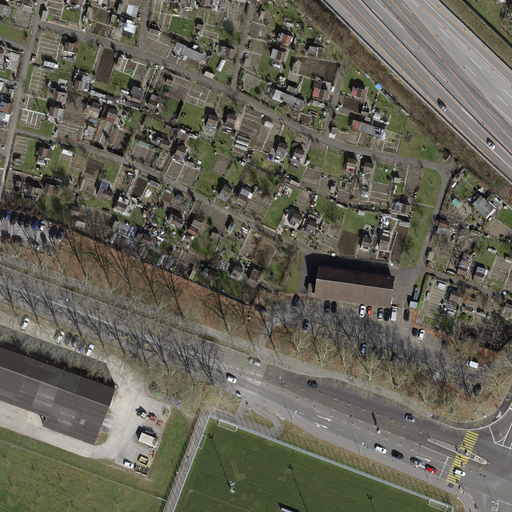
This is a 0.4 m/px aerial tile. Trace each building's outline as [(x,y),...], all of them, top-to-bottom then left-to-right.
[(74,0),(72,9),(81,10),(82,0),(74,0)] [(0,11),(9,14),(12,7),(0,2),(0,11)] [(127,29),(134,32),(137,24),(130,21),(127,29)] [(277,39),(290,43),(292,36),(280,32),(277,39)] [(64,49),(78,52),(80,43),(66,40),(64,49)] [(198,65),(203,53),(178,41),(175,49),(181,52),(179,56),(198,65)] [(322,57),(324,47),(310,44),(308,55),(322,57)] [(221,53),(233,57),(235,48),(223,45),(221,53)] [(272,56),(284,59),(286,51),(274,48),(272,56)] [(116,66),(121,68),(125,58),(120,56),(116,66)] [(87,92),(90,83),(77,79),(74,88),(87,92)] [(301,108),(305,100),(296,96),(299,89),(289,85),(286,92),(277,88),(272,98),(283,102),(284,100),(301,108)] [(132,100),(140,103),(145,89),(137,86),(132,100)] [(352,94),(366,96),(367,88),(353,86),(352,94)] [(327,98),(329,89),(315,87),(313,95),(327,98)] [(66,101),(68,92),(56,90),(54,98),(66,101)] [(148,105),(156,109),(161,96),(153,93),(148,105)] [(12,112),(14,103),(2,100),(0,109),(12,112)] [(98,118),(102,104),(94,101),(89,116),(98,118)] [(52,105),(49,114),(62,117),(64,108),(52,105)] [(108,114),(117,118),(120,110),(111,106),(108,114)] [(234,127),(237,114),(228,112),(225,125),(234,127)] [(206,126),(215,129),(219,116),(210,113),(206,126)] [(388,138),(390,131),(354,119),(352,126),(388,138)] [(160,146),(169,149),(171,141),(163,138),(160,146)] [(284,156),(289,144),(281,141),(276,153),(284,156)] [(51,158),(53,149),(41,146),(39,155),(51,158)] [(174,158),(181,161),(187,149),(179,146),(174,158)] [(303,156),(305,150),(297,147),(295,154),(303,156)] [(356,167),(358,158),(348,157),(347,166),(356,167)] [(373,171),(374,162),(366,161),(364,169),(373,171)] [(46,182),(43,191),(58,195),(60,186),(46,182)] [(28,193),(40,196),(43,188),(31,184),(28,193)] [(218,197),(226,201),(232,188),(225,184),(218,197)] [(111,199),(114,191),(100,186),(97,194),(111,199)] [(236,200),(245,204),(251,190),(243,187),(236,200)] [(176,198),(184,201),(186,196),(178,193),(176,198)] [(117,208),(125,211),(129,199),(121,196),(117,208)] [(473,207),(486,219),(495,209),(482,197),(473,207)] [(410,212),(412,204),(397,201),(395,210),(410,212)] [(71,212),(79,215),(81,207),(73,204),(71,212)] [(291,219),(299,223),(303,215),(295,211),(291,219)] [(168,219),(181,226),(185,219),(172,212),(168,219)] [(188,230),(195,235),(203,223),(196,218),(188,230)] [(307,226),(315,230),(319,224),(310,219),(307,226)] [(226,230),(231,232),(236,222),(231,220),(226,230)] [(438,234),(446,237),(450,224),(441,222),(438,234)] [(149,244),(153,237),(140,231),(137,239),(149,244)] [(219,240),(221,235),(212,232),(210,237),(219,240)] [(379,248),(387,250),(391,237),(383,234),(379,248)] [(369,250),(373,238),(365,235),(361,247),(369,250)] [(458,275),(466,278),(470,264),(463,262),(458,275)] [(230,275),(238,279),(244,268),(235,264),(230,275)] [(217,278),(219,272),(205,267),(203,273),(217,278)] [(248,280),(256,284),(262,271),(254,267),(248,280)] [(474,280),(482,283),(487,271),(478,268),(474,280)] [(317,271),(314,297),(388,307),(392,282),(317,271)] [(449,306),(456,308),(461,295),(453,292),(449,306)] [(465,310),(472,313),(477,302),(469,299),(465,310)] [(510,321),(511,316),(511,306),(507,304),(502,317),(510,321)] [(0,343),(0,397),(44,413),(41,423),(93,442),(113,385),(0,343)]
